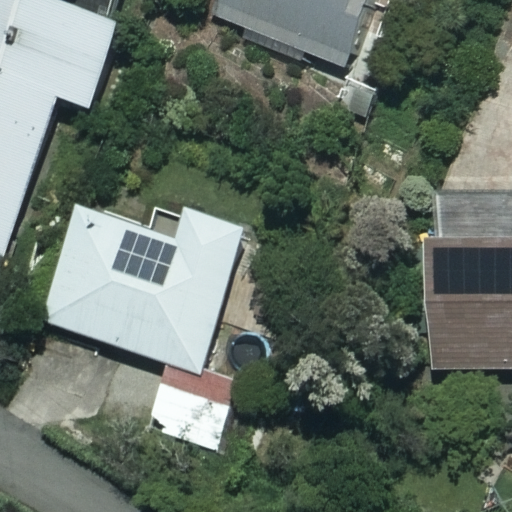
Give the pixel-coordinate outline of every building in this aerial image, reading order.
[(133,31),(49,0),(0,0),(0,290),(70,102),(103,114),(133,31)] [(378,0),(225,0),(217,23),(353,72),(378,0)] [(189,248),(90,216),(55,326),(209,376),(227,323),(245,329),(260,285),(242,279),(255,237),(199,219),(189,248)] [(511,219),(438,219),(438,373),(511,372),(511,219)] [(235,408),(168,387),(151,441),(218,461),(235,408)]
